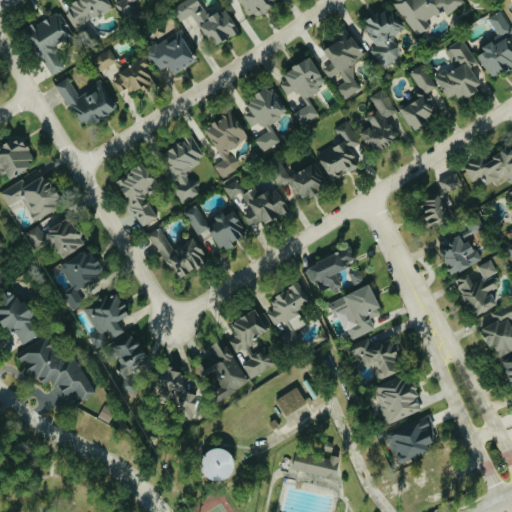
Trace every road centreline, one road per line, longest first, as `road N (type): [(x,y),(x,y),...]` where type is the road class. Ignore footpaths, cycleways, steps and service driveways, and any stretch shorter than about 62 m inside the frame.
road 1 (residential): [(172,321),(511,103)]
road 2 (residential): [(0,41),(172,321)]
road 3 (residential): [(79,167),(331,0)]
road 4 (residential): [(0,388),(40,424),(131,477),(157,511)]
road 5 (residential): [(440,345),(439,372),(501,501)]
road 6 (residential): [(366,198),(440,345)]
road 7 (residential): [(511,459),(460,362),(440,345)]
